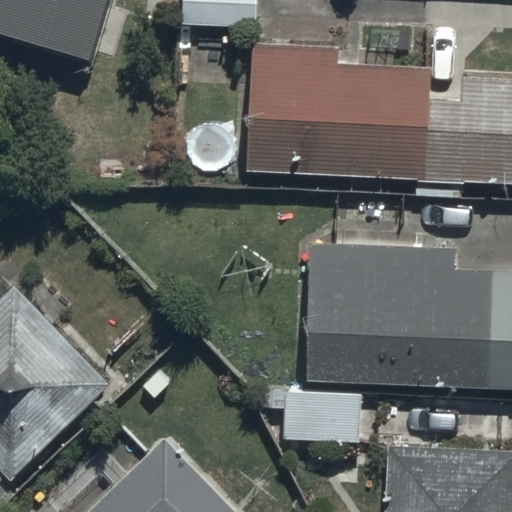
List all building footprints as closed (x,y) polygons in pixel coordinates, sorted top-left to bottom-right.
[(0,0),(0,36),(100,64),(119,0),(0,0)] [(191,0),(190,28),(263,31),(264,0),(191,0)] [(260,43),(254,171),(511,182),(511,80),(346,72),(347,48),(260,43)] [(511,257),(315,248),(309,381),(511,390),(511,257)] [(0,501),(122,387),(26,285),(0,309),(0,501)] [(288,438),(365,441),(367,393),(290,390),(288,438)] [(245,511),(174,439),(99,511),(245,511)] [(511,511),(511,452),(393,447),(389,511),(511,511)]
